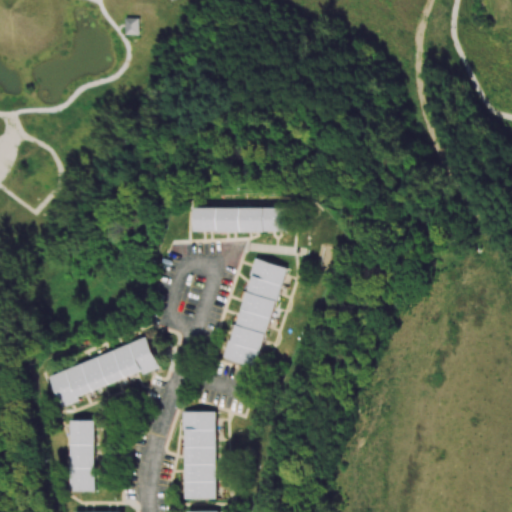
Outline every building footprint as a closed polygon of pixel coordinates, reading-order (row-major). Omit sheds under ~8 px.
[(138,18),(125,17),(124,34),(138,35),(138,18)] [(196,207),(195,231),(289,232),(289,208),(196,207)] [(287,267),(258,259),(234,341),(230,340),(225,358),(258,367),(287,267)] [(161,368),(151,339),(53,373),(64,403),(145,374),(145,373),(161,368)] [(217,411),(187,412),(188,499),(218,499),(217,411)] [(75,491),(99,491),(98,420),(74,420),(75,491)]
